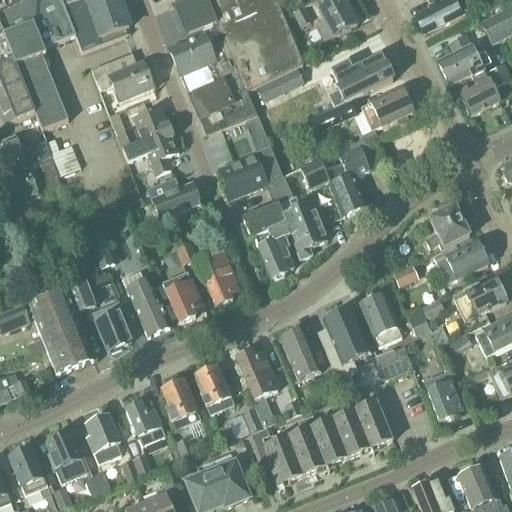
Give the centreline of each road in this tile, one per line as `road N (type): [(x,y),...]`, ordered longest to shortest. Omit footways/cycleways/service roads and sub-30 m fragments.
road 1 (residential): [(131,0),(267,322)]
road 2 (residential): [(267,322),(0,434)]
road 3 (residential): [(462,169),(267,322)]
road 4 (residential): [(308,511),(511,434)]
road 5 (residential): [(462,169),(376,0)]
